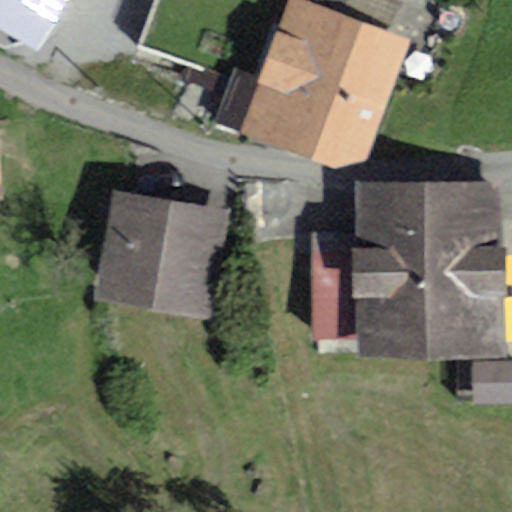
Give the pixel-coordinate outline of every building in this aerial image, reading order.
[(0,0),(0,18),(45,45),(72,0),(0,0)] [(238,68),(219,121),(343,166),(373,159),(419,34),(398,27),(407,0),(295,0),(267,78),(238,68)] [(511,350),(511,308),(509,176),(365,180),(367,229),(316,230),(319,335),(369,334),(370,354),(511,350)] [(269,241),(268,177),(256,177),(256,241),(269,241)] [(219,311),(234,206),(120,189),(105,295),(219,311)] [(511,400),(511,358),(479,359),(480,401),(511,400)]
